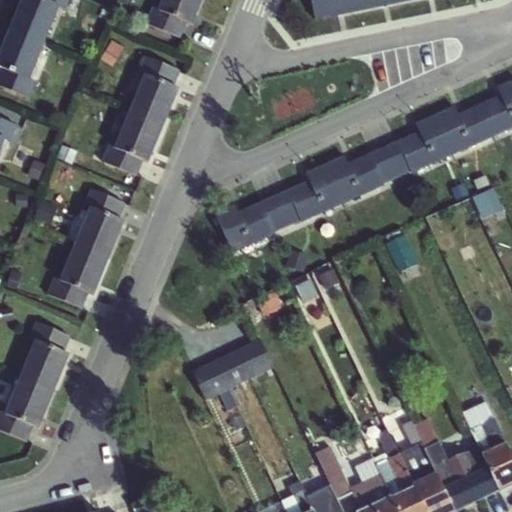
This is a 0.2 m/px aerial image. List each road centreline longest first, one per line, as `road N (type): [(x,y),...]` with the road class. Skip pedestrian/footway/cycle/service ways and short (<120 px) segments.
road 1 (residential): [(0,501),(75,480),(192,176)]
road 2 (residential): [(192,176),(511,44)]
road 3 (residential): [(511,11),(237,60)]
road 4 (residential): [(192,176),(237,60)]
